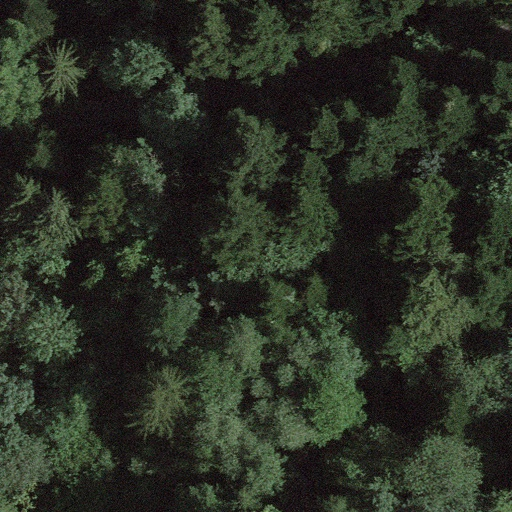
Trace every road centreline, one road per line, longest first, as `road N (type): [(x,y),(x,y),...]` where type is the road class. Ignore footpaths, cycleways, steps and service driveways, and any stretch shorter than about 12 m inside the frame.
road 1 (track): [(0,144),(511,45)]
road 2 (track): [(125,511),(111,370),(80,325),(33,284),(0,269)]
